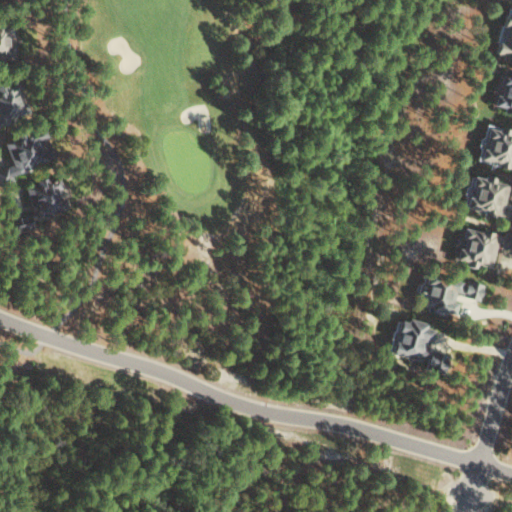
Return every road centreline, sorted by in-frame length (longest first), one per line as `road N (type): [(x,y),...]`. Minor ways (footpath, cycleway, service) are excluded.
road 1 (residential): [(511,475),(337,423),(238,404),(0,319)]
road 2 (residential): [(511,350),(474,465)]
